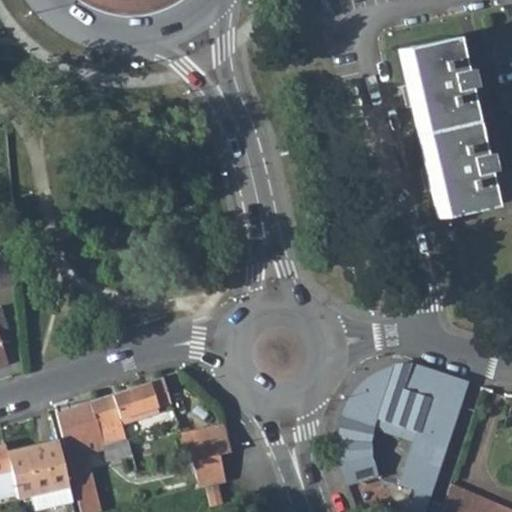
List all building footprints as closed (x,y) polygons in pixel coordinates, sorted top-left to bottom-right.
[(452,70),(444,35),(395,47),(433,217),(484,206),(476,173),(482,172),(478,153),(472,155),(457,88),(462,87),(459,69),(452,70)] [(0,289),(17,286),(12,251),(0,253),(0,289)] [(431,494),(467,383),(409,364),(405,375),(393,371),(364,386),(350,405),(352,405),(348,418),(346,417),(341,437),(343,464),(350,485),(377,476),(376,472),(372,457),(371,442),(374,426),(377,418),(418,432),(415,440),(400,484),(431,494)] [(171,406),(163,380),(94,401),(90,402),(100,437),(111,434),(109,425),(171,406)] [(100,437),(90,402),(56,412),(74,488),(79,511),(95,511),(97,511),(91,484),(84,458),(104,453),(107,461),(131,455),(127,440),(102,446),(100,437)] [(377,418),(374,426),(415,440),(418,432),(377,418)] [(222,455),(232,453),(225,425),(209,429),(210,432),(199,435),(204,459),(222,455)] [(204,459),(199,435),(182,438),(188,463),(198,461),(204,459)] [(6,451),(4,443),(2,444),(8,469),(10,469),(17,498),(67,485),(56,439),(6,451)] [(0,497),(13,494),(8,469),(2,444),(0,444),(0,497)] [(204,459),(198,461),(203,488),(228,482),(222,455),(204,459)] [(441,511),(460,511),(470,490),(450,481),(440,511),(441,511)] [(70,500),(67,485),(32,494),(34,504),(54,499),(55,504),(70,500)] [(207,488),(211,507),(223,504),(219,486),(207,488)] [(511,511),(511,509),(470,490),(460,511),(511,511)]
